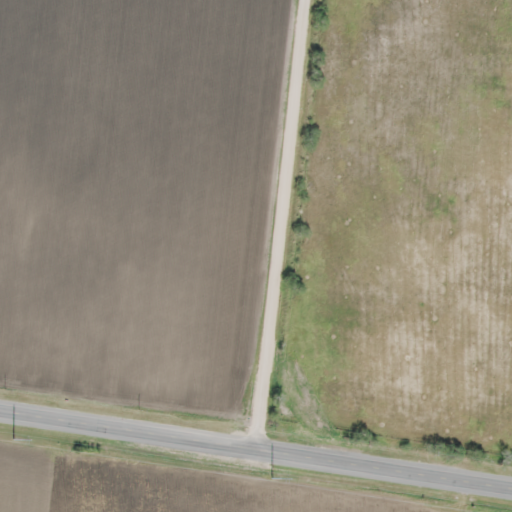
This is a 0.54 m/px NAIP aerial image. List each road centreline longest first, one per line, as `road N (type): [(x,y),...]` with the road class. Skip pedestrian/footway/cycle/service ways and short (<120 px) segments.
road 1 (secondary): [(511,490),(0,410)]
road 2 (track): [(250,451),(302,0)]
